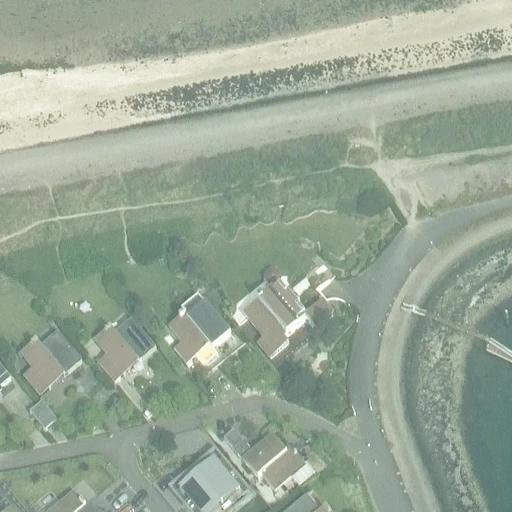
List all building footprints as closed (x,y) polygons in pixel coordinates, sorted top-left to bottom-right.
[(277,288),(243,315),(263,340),(257,345),(270,360),(288,345),(284,340),(304,323),(310,324),(316,331),(333,317),(327,309),(328,309),(322,302),(321,303),(323,305),(309,317),(291,295),(286,299),(277,288)] [(174,352),(186,366),(195,359),(203,370),(217,358),(212,352),(230,337),(206,308),(189,322),(184,316),(169,329),(182,345),(174,352)] [(115,385),(156,351),(131,321),(114,335),(110,330),(95,343),(107,357),(98,364),(115,385)] [(40,398),(82,364),(57,335),(40,349),(36,343),(21,356),(32,370),(23,378),(40,398)] [(0,389),(11,381),(7,377),(0,368),(0,395),(2,394),(2,392),(0,390),(0,389)] [(29,415),(45,433),(57,423),(42,404),(29,415)] [(253,456),(243,444),(234,433),(224,441),(258,482),(262,479),(274,493),(291,479),(299,488),(314,475),(306,466),(305,468),(292,452),(286,457),(272,440),(253,456)] [(182,508),(185,511),(217,511),(239,494),(242,499),(249,493),(223,462),(217,467),(214,463),(206,469),(201,463),(182,479),(187,485),(179,492),(188,502),(182,508)] [(114,491),(131,511),(159,511),(162,510),(132,475),(114,491)] [(95,511),(89,504),(85,508),(74,495),(53,511),(95,511)] [(327,511),(326,510),(322,511),(318,511),(306,497),(288,511),(327,511)]
